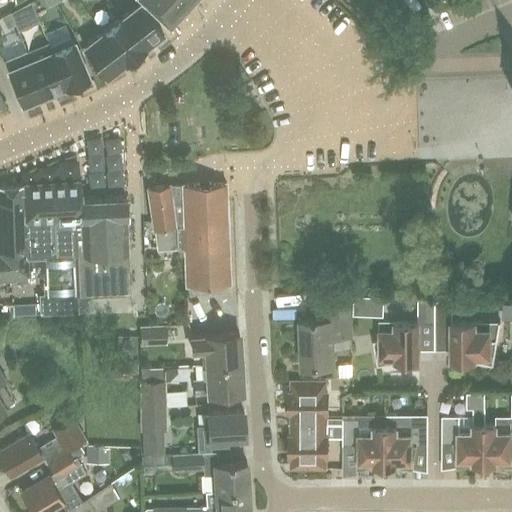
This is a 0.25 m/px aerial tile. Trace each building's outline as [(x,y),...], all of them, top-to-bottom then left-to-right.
[(145,0),(170,22),(190,0),(145,0)] [(422,6),(417,0),(405,0),(414,12),(422,6)] [(140,2),(122,16),(144,45),(163,31),(140,2)] [(15,23),(10,11),(1,16),(7,27),(15,23)] [(145,46),(144,45),(122,16),(103,30),(127,60),(145,46)] [(127,60),(103,30),(84,45),(106,75),(125,60),(125,61),(127,60)] [(72,36),(51,45),(67,85),(89,76),(72,36)] [(51,45),(50,45),(49,41),(27,50),(45,93),(65,84),(66,85),(67,85),(51,45)] [(45,93),(27,50),(5,59),(22,102),(45,93)] [(81,217),(80,197),(79,179),(0,182),(0,280),(27,279),(27,277),(36,277),(35,256),(55,255),(76,254),(75,217),(80,217),(81,217)] [(186,247),(186,266),(187,283),(229,282),(226,182),(184,183),(184,184),(185,224),(176,224),(177,248),(186,247)] [(184,254),(184,266),(186,266),(186,247),(177,248),(176,224),(185,224),(184,184),(170,185),(170,183),(148,187),(149,194),(154,228),(156,228),(157,248),(176,248),(176,249),(179,249),(179,254),(184,254)] [(81,217),(80,217),(84,295),(129,293),(127,252),(128,252),(126,215),(127,215),(126,196),(80,197),(81,217)] [(435,323),(435,300),(435,299),(418,299),(418,321),(395,321),(395,329),(380,329),(380,339),(373,339),(378,364),(396,360),(396,359),(419,359),(419,323),(435,323)] [(493,363),(498,338),(500,321),(476,321),(453,321),(452,300),(435,300),(435,323),(451,323),(451,359),(474,359),(474,360),(493,363)] [(333,336),(351,335),(350,302),(332,303),(314,303),(313,303),(313,317),(299,317),(301,365),(334,364),(333,347),(333,336)] [(140,325),(141,344),(168,344),(167,324),(140,325)] [(207,364),(242,362),(240,332),(205,334),(206,336),(192,337),(193,348),(206,347),(207,364)] [(139,361),(132,360),(133,336),(118,335),(117,359),(115,359),(114,377),(138,378),(139,361)] [(242,362),(207,364),(208,379),(195,380),(196,392),(209,391),(209,393),(243,391),(242,362)] [(167,405),(166,367),(140,368),(141,407),(167,405)] [(326,380),(290,380),(290,412),(292,412),(292,424),(326,424),(326,412),(328,412),(328,392),(326,392),(326,380)] [(168,430),(167,405),(141,407),(141,430),(145,430),(162,429),(168,430)] [(473,408),(473,423),(473,431),(459,431),(459,415),(442,415),(442,442),(453,442),(457,466),(475,463),(475,461),(485,461),(484,423),(484,407),(473,408)] [(208,424),(197,424),(198,451),(202,451),(212,450),(211,442),(227,441),(227,437),(246,436),(244,409),(208,412),(208,424)] [(511,415),(494,415),(494,423),(484,423),(485,461),(495,461),(495,463),(511,465),(511,415)] [(65,450),(68,449),(86,437),(73,416),(52,429),(65,450)] [(386,463),(386,426),(374,426),(374,433),(360,433),(360,417),(343,417),(343,444),(354,444),(357,468),(375,465),(375,463),(386,463)] [(417,444),(428,444),(428,418),(411,417),(411,433),(397,433),(397,417),(386,417),(386,426),(386,463),(396,463),(396,465),(413,468),(417,444)] [(326,435),(326,424),(292,424),(292,435),(290,435),(290,467),(326,467),(326,455),(327,455),(327,435),(326,435)] [(42,453),(38,447),(29,431),(0,447),(0,452),(11,471),(42,453)] [(35,511),(44,511),(64,500),(57,489),(86,470),(76,455),(73,457),(68,449),(65,450),(47,461),(53,471),(48,475),(48,474),(22,491),(35,511)] [(144,454),(141,454),(142,469),(172,467),(173,471),(203,469),(204,474),(215,474),(216,489),(249,487),(247,460),(221,462),(214,462),(203,462),(202,451),(198,451),(165,453),(144,454)] [(85,499),(92,511),(94,511),(106,506),(120,497),(111,481),(85,499)] [(153,509),(152,511),(250,511),(249,487),(216,489),(204,490),(204,506),(153,506),(153,509)]
